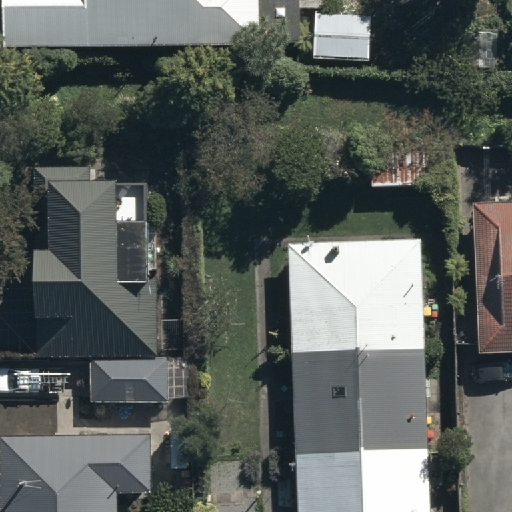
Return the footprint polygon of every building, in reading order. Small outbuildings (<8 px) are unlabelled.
[(0,0),(0,43),(259,39),(258,0),(0,0)] [(313,15),(313,56),(371,56),(371,15),(313,15)] [(156,168),(28,167),(27,346),(156,346),(156,168)] [(511,199),(470,202),(481,355),(511,352),(511,199)] [(430,511),(425,233),(289,236),(294,511),(430,511)] [(171,361),(84,359),(84,399),(170,401),(171,361)] [(152,484),(153,428),(0,426),(0,511),(109,511),(110,483),(152,484)]
